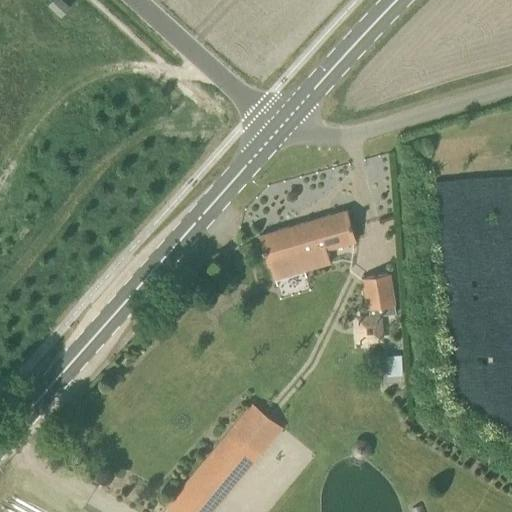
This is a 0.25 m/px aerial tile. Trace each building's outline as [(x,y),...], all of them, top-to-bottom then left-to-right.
[(70,7),(61,0),(52,0),(50,3),(63,15),(70,7)] [(356,241),(350,221),(347,210),(259,235),(268,267),(299,258),(303,271),(332,263),(328,249),(356,241)] [(395,304),(391,274),(360,278),(365,309),(369,308),(370,316),(396,314),(395,304)] [(381,318),(359,318),(360,335),(382,334),(381,318)] [(386,373),(402,372),(401,353),(386,354),(386,373)] [(164,507),(169,511),(213,511),(284,427),(254,402),(231,430),(230,429),(164,507)]
